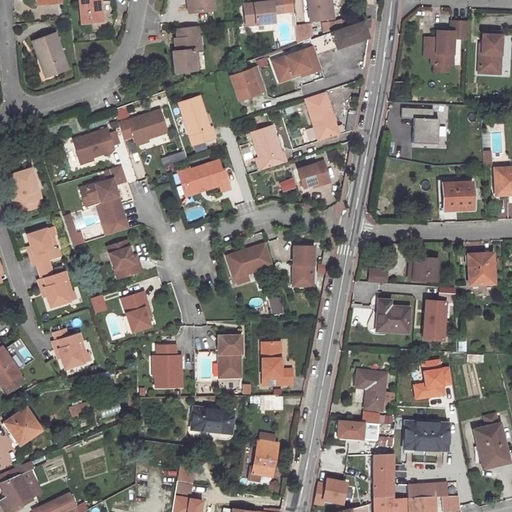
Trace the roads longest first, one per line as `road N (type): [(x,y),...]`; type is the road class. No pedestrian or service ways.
road 1 (secondary): [(297,511),(351,229)]
road 2 (secondary): [(351,229),(391,0)]
road 3 (residential): [(15,113),(109,74),(126,55),(142,0)]
road 4 (residential): [(188,253),(209,233),(274,213),(351,229)]
road 5 (residential): [(351,229),(511,230)]
